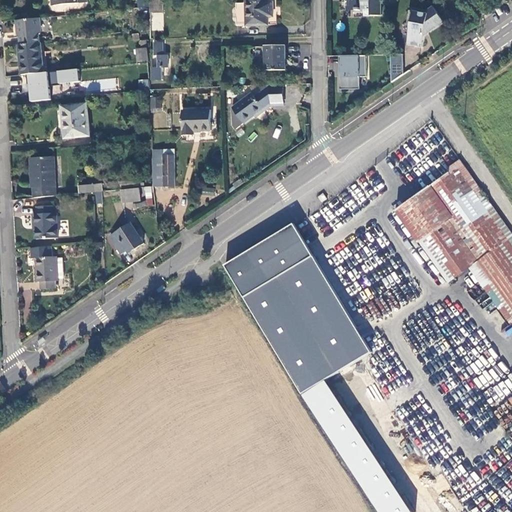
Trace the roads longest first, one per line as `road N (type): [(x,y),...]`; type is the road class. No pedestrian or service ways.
road 1 (secondary): [(330,156),(23,368)]
road 2 (unclassified): [(0,100),(15,355),(23,368)]
road 3 (secondary): [(482,51),(330,156)]
road 4 (track): [(511,226),(425,90)]
road 5 (unclassified): [(320,0),(322,141),(330,156)]
